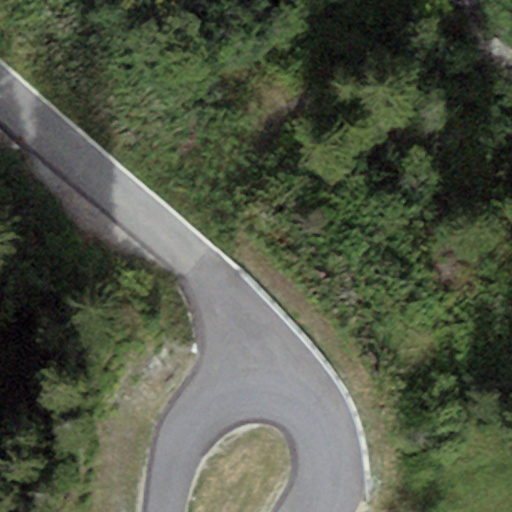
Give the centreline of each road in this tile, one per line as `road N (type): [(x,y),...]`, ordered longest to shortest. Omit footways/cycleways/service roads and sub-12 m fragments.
road 1 (unclassified): [(239,382),(200,298),(0,90)]
road 2 (unclassified): [(313,511),(325,447),(312,417),(289,399),(239,382)]
road 3 (unclassified): [(239,382),(202,398),(184,424),(162,511)]
